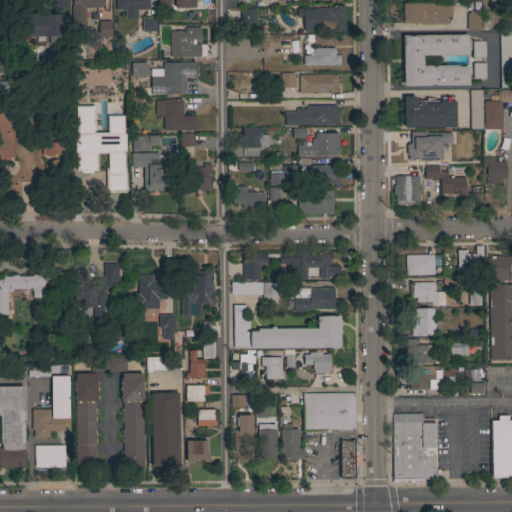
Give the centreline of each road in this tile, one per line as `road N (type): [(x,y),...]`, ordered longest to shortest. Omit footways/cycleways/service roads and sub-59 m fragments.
road 1 (tertiary): [(511,504),(0,511)]
road 2 (residential): [(511,232),(0,235)]
road 3 (residential): [(228,509),(220,0)]
road 4 (residential): [(375,507),(369,0)]
